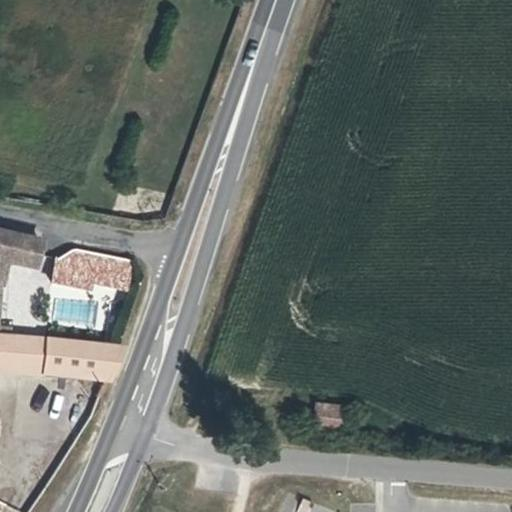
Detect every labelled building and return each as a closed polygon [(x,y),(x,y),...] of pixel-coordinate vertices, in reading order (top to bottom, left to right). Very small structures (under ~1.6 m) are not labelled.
[(34,268),(40,242),(0,232),(0,336),(8,337),(8,329),(0,328),(0,283),(0,281),(5,262),(34,268)] [(56,259),(57,283),(91,290),(93,277),(127,283),(130,260),(76,250),(70,251),(56,259)] [(9,269),(32,274),(34,268),(5,262),(0,281),(6,282),(9,269)] [(8,337),(0,336),(0,368),(41,372),(44,341),(8,337)] [(116,348),(44,341),(41,372),(108,379),(122,348),(116,348)] [(321,403),(316,431),(343,435),(349,408),(321,403)]
